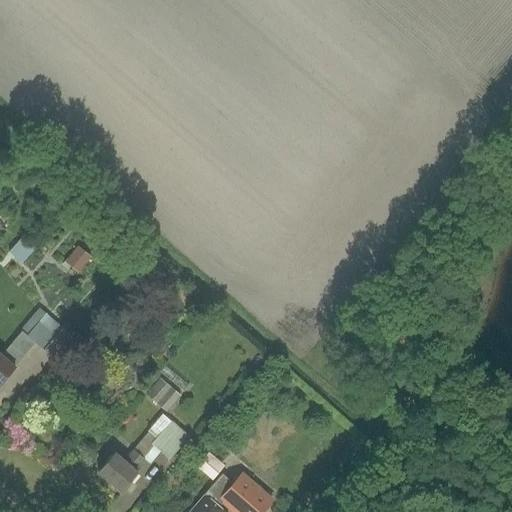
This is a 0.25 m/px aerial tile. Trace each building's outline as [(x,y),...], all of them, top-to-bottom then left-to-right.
[(21,237),(10,250),(24,261),(34,249),(21,237)] [(0,386),(15,369),(13,367),(35,342),(44,349),(63,327),(38,306),(20,328),(22,330),(0,356),(0,386)] [(168,412),(181,396),(160,379),(147,395),(168,412)] [(111,456),(97,473),(121,493),(135,476),(132,474),(143,460),(148,464),(160,451),(170,460),(190,437),(171,420),(157,437),(149,430),(131,450),(120,463),(111,456)] [(212,481),(224,467),(209,454),(197,467),(212,481)] [(263,511),(274,500),(242,471),(232,483),(217,499),(224,505),(231,511),(263,511)] [(222,511),(219,509),(224,505),(217,499),(232,483),(222,475),(190,511),(222,511)] [(432,506),(443,493),(433,485),(422,497),(432,506)]
